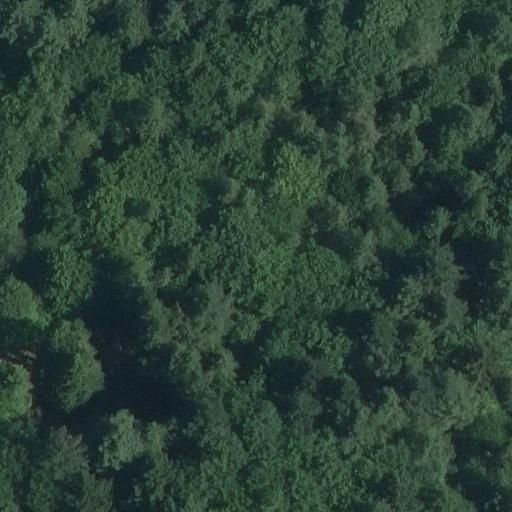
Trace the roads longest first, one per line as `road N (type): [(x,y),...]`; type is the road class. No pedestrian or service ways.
road 1 (track): [(0,99),(511,10)]
road 2 (tertiary): [(431,511),(511,357)]
